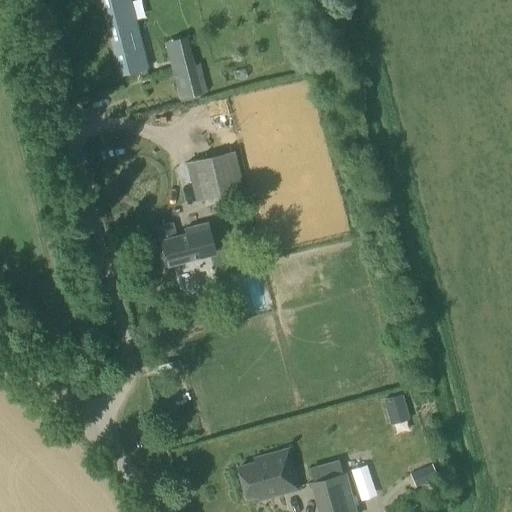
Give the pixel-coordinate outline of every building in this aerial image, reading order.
[(132,0),(99,0),(119,79),(150,71),(132,0)] [(193,61),(170,67),(179,100),(202,94),(193,61)] [(195,203),(244,190),(234,151),(185,163),(195,203)] [(216,255),(208,224),(184,231),(185,235),(174,238),(170,225),(157,228),(167,268),(216,255)] [(409,420),(402,395),(382,401),(389,426),(409,420)] [(276,497),(297,492),(287,453),(253,462),(254,466),(238,470),(246,501),(275,493),(276,497)] [(342,477),(338,460),(309,469),(314,485),(313,485),(320,511),(352,511),(343,477),(342,477)] [(370,509),(363,461),(350,463),(357,511),(370,509)] [(415,487),(437,478),(431,465),(410,474),(415,487)]
